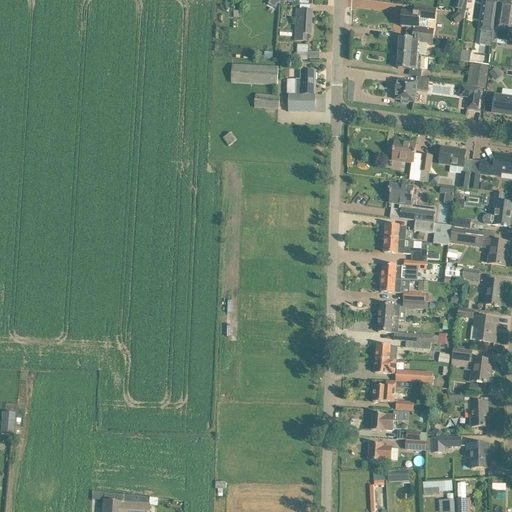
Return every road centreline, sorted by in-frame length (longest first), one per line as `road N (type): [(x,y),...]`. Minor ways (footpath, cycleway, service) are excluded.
road 1 (residential): [(325,511),(337,110)]
road 2 (residential): [(511,133),(337,110)]
